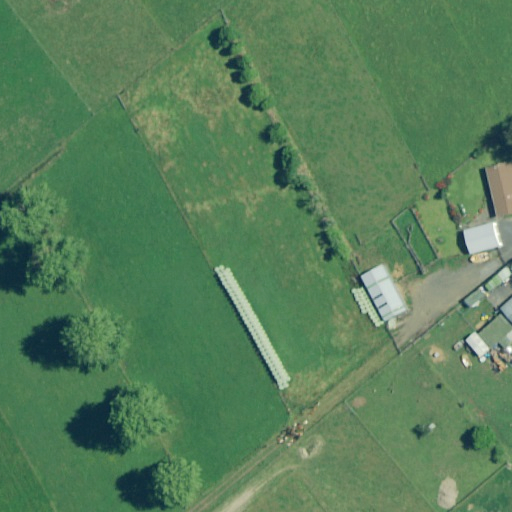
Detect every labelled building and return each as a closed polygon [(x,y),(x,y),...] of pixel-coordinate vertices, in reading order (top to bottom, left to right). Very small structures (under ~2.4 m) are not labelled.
[(511,214),(511,163),(489,169),(500,218),(511,214)] [(503,247),(497,224),(467,232),(473,255),(503,247)] [(410,311),(386,266),(364,277),(388,322),(410,311)] [(507,279),(503,274),(488,287),(492,292),(507,279)] [(487,297),(481,290),(466,302),(471,309),(487,297)] [(511,333),(511,327),(503,316),(484,331),(497,346),(511,333)] [(492,349),(478,333),(469,341),(482,357),(492,349)] [(511,344),(511,333),(502,343),(507,349),(511,344)]
